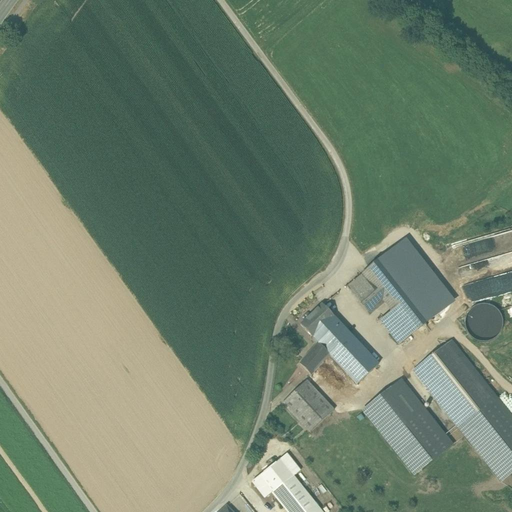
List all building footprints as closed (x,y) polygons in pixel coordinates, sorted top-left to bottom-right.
[(480,241),(460,246),(465,266),(453,269),(457,285),(499,275),(502,289),(511,286),(511,239),(487,246),(489,255),(495,255),(503,254),(502,259),(490,262),(482,261),(481,255),(484,255),(480,241)] [(393,267),(384,256),(362,274),(384,301),(392,311),(410,336),(433,318),(393,267)] [(422,276),(407,257),(393,267),(433,318),(446,307),(421,276),(422,276)] [(384,301),(362,274),(347,286),(369,315),(384,301)] [(501,330),(503,323),(501,316),(497,310),(491,306),(484,304),(476,306),(470,310),(466,316),(465,323),(467,330),(471,336),(477,340),(484,342),(491,340),(497,336),(501,330)] [(336,319),(331,314),(323,305),(301,325),(313,337),(319,344),(341,324),(336,319)] [(331,314),(336,319),(345,311),(340,306),(331,314)] [(410,336),(392,311),(380,321),(398,345),(410,336)] [(379,365),(341,324),(319,344),(313,337),(318,343),(305,356),(306,357),(300,364),(311,375),(313,374),(339,401),(379,365)] [(451,341),(414,371),(459,429),(497,398),(451,341)] [(307,381),(283,403),(310,432),(334,410),(307,381)] [(452,446),(401,381),(363,411),(415,475),(452,446)] [(511,470),(511,417),(497,398),(459,429),(500,480),(511,470)] [(280,460),(290,473),(297,467),(287,454),(280,460)] [(290,473),(280,460),(259,476),(272,493),(293,476),(290,473)] [(272,493),(259,476),(252,482),(265,498),(272,493)] [(321,511),(293,476),(272,493),(287,511),(321,511)]
